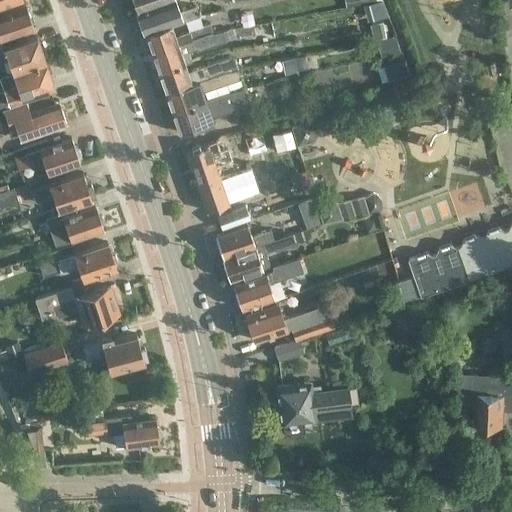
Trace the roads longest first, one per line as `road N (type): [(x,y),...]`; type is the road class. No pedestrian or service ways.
road 1 (tertiary): [(220,482),(200,350),(79,0)]
road 2 (residential): [(220,482),(511,495)]
